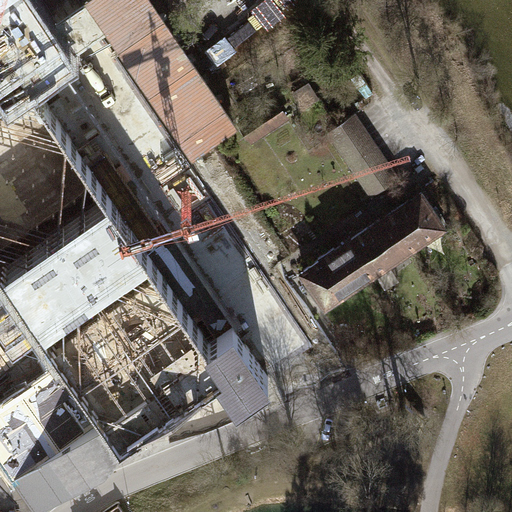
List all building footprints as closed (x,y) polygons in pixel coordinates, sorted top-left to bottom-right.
[(0,0),(0,269),(65,365),(0,409),(0,460),(35,511),(36,511),(106,465),(100,456),(220,375),(237,399),(271,376),(232,320),(209,336),(134,227),(147,218),(130,193),(118,201),(53,107),(74,93),(71,89),(75,87),(55,58),(71,47),(48,14),(38,0),(0,0)] [(191,148),(237,117),(156,0),(69,0),(48,14),(71,47),(55,58),(75,87),(71,89),(74,93),(80,102),(134,65),(191,148)] [(292,90),(304,107),(320,96),(309,79),(292,90)] [(253,140),(290,115),(274,92),(237,117),(253,140)] [(327,130),(371,194),(400,175),(356,110),(327,130)] [(415,241),(445,221),(420,184),(390,204),(415,241)] [(385,262),(415,241),(390,204),(360,225),(385,262)] [(355,282),(385,262),(360,225),(330,245),(355,282)] [(325,303),(355,282),(330,245),(300,266),(325,303)] [(414,424),(362,442),(368,460),(420,443),(414,424)]
